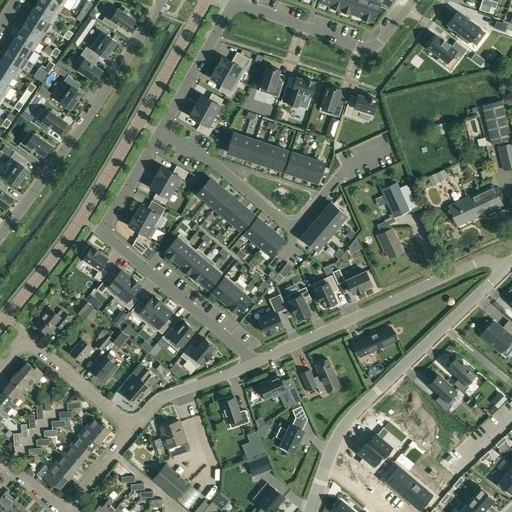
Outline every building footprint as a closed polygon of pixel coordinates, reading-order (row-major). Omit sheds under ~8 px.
[(39,0),(38,3),(57,15),(62,6),(63,6),(53,0),(39,0)] [(332,0),(330,5),(332,6),(331,7),(340,11),(344,0),(332,0)] [(356,0),(344,0),(340,11),(350,14),(350,13),(352,13),(356,0)] [(362,19),(368,0),(356,0),(352,13),(362,17),(361,18),(362,19)] [(380,0),(368,0),(362,19),(370,22),(371,20),(373,21),(380,0)] [(481,0),(481,3),(491,7),(495,8),(497,2),(490,0),(481,0)] [(38,3),(32,12),(47,21),(52,13),(56,15),(57,15),(38,3)] [(491,7),(481,3),(479,9),(489,13),(491,7)] [(80,12),(78,15),(83,19),(85,15),(90,8),(85,4),(80,12)] [(117,9),(113,6),(102,21),(112,28),(116,23),(127,31),(135,21),(126,14),(128,11),(121,6),(118,9),(117,8),(117,9)] [(449,25),(447,28),(453,33),(456,30),(460,34),(458,37),(467,44),(470,41),(479,28),(457,11),(447,24),(449,25)] [(32,12),(26,21),(45,33),(51,24),(47,21),(32,12)] [(89,15),(86,20),(93,25),(96,20),(89,15)] [(20,30),(39,42),(45,33),(26,21),(20,30)] [(496,21),(494,28),(505,32),(507,25),(496,21)] [(20,30),(15,39),(34,51),(39,42),(20,30)] [(106,34),(106,35),(102,32),(91,47),(87,45),(84,50),(94,57),(98,52),(105,57),(111,50),(114,52),(119,45),(115,43),(116,42),(106,34)] [(436,35),(427,47),(432,51),(436,54),(439,56),(436,60),(444,66),(452,55),(458,60),(466,50),(455,41),(451,47),(449,45),(450,44),(444,40),(443,41),(436,35)] [(15,39),(9,48),(24,58),(28,60),(34,51),(15,39)] [(8,48),(3,57),(22,70),(28,60),(24,58),(9,48),(8,48)] [(79,70),(77,72),(84,76),(85,74),(95,81),(102,71),(90,63),(94,57),(84,50),(73,65),(78,69),(77,69),(79,70)] [(218,67),(217,68),(239,80),(251,60),(239,54),(234,63),(231,62),(223,57),(223,59),(221,58),(216,66),(218,67)] [(3,57),(0,62),(0,68),(16,79),(22,70),(3,57)] [(478,57),(474,62),(480,66),(484,61),(478,57)] [(48,73),(54,64),(49,61),(43,70),(48,73)] [(57,71),(64,76),(67,72),(60,67),(57,71)] [(266,67),(259,91),(278,97),(282,85),(275,83),(279,70),(271,67),(270,69),(266,67)] [(0,68),(0,81),(10,88),(11,87),(7,85),(12,76),(16,79),(0,68)] [(229,97),(239,80),(217,68),(217,69),(215,68),(210,76),(212,77),(211,79),(222,85),(218,90),(229,97)] [(60,101),(60,102),(70,109),(71,108),(74,110),(79,103),(76,101),(82,93),(74,88),(78,82),(67,75),(64,81),(67,83),(56,98),(60,101)] [(286,86),(281,102),(287,104),(288,103),(306,109),(310,96),(311,96),(315,83),(314,83),(314,81),(306,79),(305,80),(296,77),(293,88),(286,86)] [(10,88),(0,81),(0,93),(5,97),(10,88)] [(37,92),(46,99),(50,93),(41,87),(37,92)] [(336,103),(340,89),(331,87),(331,88),(327,87),(325,93),(323,93),(321,100),(322,100),(319,111),(338,117),(342,105),(336,103)] [(196,106),(214,116),(223,99),(212,93),(209,99),(202,95),(196,106)] [(367,98),(358,95),(354,105),(348,103),(344,114),(356,118),(358,111),(372,116),(377,101),(375,101),(376,99),(367,96),(367,98)] [(491,144),(511,139),(501,100),(482,105),(491,144)] [(208,136),(212,129),(208,126),(214,116),(196,106),(195,107),(194,106),(189,114),(191,115),(190,117),(201,123),(197,130),(208,136)] [(45,108),(34,123),(44,130),(48,125),(59,133),(67,123),(57,116),(58,114),(52,110),(51,112),(49,111),(45,108)] [(333,137),(339,120),(331,118),(326,135),(333,137)] [(449,131),(445,122),(437,125),(433,127),(435,130),(439,129),(441,134),(446,133),(445,132),(449,131)] [(43,156),(50,146),(41,139),(42,137),(36,133),(34,134),(29,131),(22,141),(18,146),(28,153),(32,148),(43,156)] [(238,156),(244,137),(233,133),(227,152),(238,156)] [(238,156),(249,159),(255,140),(244,137),(238,156)] [(260,163),(266,144),(255,140),(249,159),(260,163)] [(511,168),(511,143),(497,147),(503,170),(511,168)] [(270,167),(277,148),(266,144),(260,163),(270,167)] [(1,151),(8,156),(12,150),(5,145),(1,151)] [(277,148),(270,167),(281,170),(288,151),(277,148)] [(26,179),(23,177),(28,169),(21,164),(24,159),(14,152),(10,157),(14,160),(3,175),(7,178),(17,185),(18,184),(21,187),(26,179)] [(285,171),(296,175),(302,156),(291,152),(285,171)] [(307,179),(313,160),(302,156),(296,175),(307,179)] [(307,179),(318,182),(324,163),(313,160),(307,179)] [(160,167),(155,175),(157,176),(156,177),(174,187),(180,177),(184,179),(188,172),(177,165),(173,172),(162,167),(161,168),(160,167)] [(445,169),(436,174),(439,182),(449,177),(445,169)] [(440,183),(439,182),(436,174),(428,178),(432,187),(440,183)] [(150,188),(157,192),(154,197),(165,204),(168,198),(174,187),(156,177),(150,188)] [(197,193),(205,200),(218,185),(210,178),(197,193)] [(13,198),(1,190),(5,185),(0,181),(0,204),(5,209),(13,198)] [(397,183),(381,190),(394,218),(409,211),(397,183)] [(227,192),(218,185),(205,200),(214,208),(227,192)] [(493,185),(463,200),(472,219),(486,212),(487,214),(495,210),(494,209),(502,205),(493,185)] [(214,208),(223,215),(236,200),(227,192),(214,208)] [(141,205),(135,215),(157,228),(157,227),(155,226),(161,216),(165,208),(151,200),(147,208),(141,205)] [(245,207),(236,200),(223,215),(232,223),(245,207)] [(457,226),(472,219),(463,200),(448,206),(457,226)] [(331,202),(324,211),(339,224),(346,215),(331,202)] [(254,215),(245,207),(232,223),(241,231),(254,215)] [(324,211),(316,220),(332,233),(339,224),(324,211)] [(133,216),(128,224),(130,225),(129,226),(151,238),(157,228),(135,215),(134,217),(133,216)] [(266,225),(257,217),(244,233),(253,240),(266,225)] [(324,242),(332,233),(316,220),(309,229),(324,242)] [(379,229),(381,233),(377,235),(385,252),(386,252),(389,258),(402,252),(389,224),(379,229)] [(275,232),(266,225),(253,240),(262,248),(275,232)] [(317,251),(324,242),(309,229),(301,238),(317,251)] [(283,240),(275,232),(262,248),(270,255),(283,240)] [(189,241),(180,234),(164,252),(167,253),(166,255),(172,260),(189,241)] [(348,247),(349,248),(359,243),(356,238),(348,247)] [(146,248),(136,239),(132,245),(142,254),(146,248)] [(187,243),(189,241),(172,260),(173,261),(174,259),(182,266),(197,248),(195,250),(187,243)] [(94,277),(100,281),(108,272),(101,268),(107,258),(99,253),(100,252),(93,247),(92,248),(90,247),(82,261),(98,271),(94,277)] [(147,248),(142,253),(149,259),(154,253),(147,247),(147,248)] [(182,266),(183,267),(182,269),(190,275),(206,256),(197,248),(182,266)] [(215,263),(206,256),(190,275),(197,282),(198,280),(199,281),(215,263)] [(213,265),(215,263),(199,281),(209,289),(222,273),(213,265)] [(103,281),(97,289),(102,293),(105,289),(114,297),(130,278),(121,270),(116,276),(111,272),(103,281)] [(339,270),(333,272),(338,284),(344,281),(339,270)] [(372,285),(365,271),(346,280),(352,294),(356,292),(356,293),(364,290),(363,289),(372,285)] [(234,283),(225,275),(212,291),(221,299),(236,281),(234,283)] [(313,283),(317,293),(316,293),(320,302),(321,301),(324,306),(327,304),(328,306),(336,302),(331,290),(337,287),(332,275),(313,283)] [(130,278),(114,297),(129,310),(138,300),(132,295),(140,286),(139,285),(140,283),(133,277),(132,279),(130,278)] [(236,281),(221,299),(229,306),(228,307),(228,308),(245,288),(236,281)] [(291,305),(290,306),(293,314),(295,313),(297,318),(301,316),(302,318),(310,314),(304,302),(311,299),(305,287),(287,295),(291,305)] [(245,288),(228,308),(235,313),(236,312),(238,314),(250,300),(242,292),(245,288)] [(280,294),(269,299),(274,311),(258,319),(264,333),(266,333),(266,334),(275,331),(274,329),(283,325),(277,314),(287,309),(280,294)] [(139,301),(131,311),(146,323),(162,304),(161,303),(162,302),(155,296),(154,298),(152,296),(145,306),(139,301)] [(84,298),(74,310),(81,316),(91,304),(84,298)] [(162,304),(146,323),(155,331),(157,330),(162,334),(171,322),(167,318),(171,312),(162,304)] [(90,306),(85,312),(92,318),(97,312),(90,306)] [(71,318),(61,309),(56,315),(48,308),(35,324),(48,334),(56,324),(62,329),(71,318)] [(117,325),(126,315),(121,311),(112,321),(117,325)] [(162,337),(177,350),(194,331),(190,328),(192,327),(184,321),(176,332),(170,327),(162,337)] [(507,344),(511,348),(511,324),(508,321),(502,329),(494,322),(492,324),(491,324),(484,333),(484,334),(482,336),(501,352),(507,344)] [(361,343),(355,346),(359,356),(367,353),(365,350),(372,347),(373,350),(375,349),(381,347),(386,345),(388,349),(395,346),(393,341),(396,340),(390,327),(376,334),(376,333),(371,336),(360,341),(361,343)] [(120,329),(111,340),(121,348),(129,338),(120,329)] [(106,333),(95,346),(101,350),(112,337),(106,333)] [(81,338),(70,352),(80,361),(86,354),(89,356),(94,349),(81,338)] [(196,349),(190,344),(181,356),(186,361),(188,359),(198,367),(204,359),(206,360),(212,353),(210,352),(214,348),(211,345),(212,344),(205,338),(196,349)] [(108,352),(93,371),(105,382),(118,367),(110,360),(113,356),(108,352)] [(457,358),(448,368),(459,378),(454,383),(463,393),(463,392),(469,387),(467,385),(476,376),(464,364),(465,363),(463,361),(462,362),(460,361),(457,358)] [(310,370),(300,374),(307,392),(318,387),(319,391),(325,389),(327,393),(340,387),(328,359),(315,365),(320,376),(314,378),(310,370)] [(26,362),(19,371),(26,377),(23,380),(32,388),(32,387),(30,385),(34,380),(37,382),(44,374),(35,366),(34,368),(26,362)] [(174,374),(180,367),(175,363),(170,370),(174,374)] [(136,377),(123,393),(136,405),(151,388),(144,383),(152,374),(144,367),(136,377)] [(26,377),(19,371),(18,372),(18,371),(10,380),(19,387),(16,390),(25,397),(22,394),(27,389),(29,391),(32,388),(23,380),(26,377)] [(431,382),(429,385),(440,396),(435,401),(446,411),(452,406),(448,402),(457,393),(436,373),(429,380),(431,382)] [(279,392),(285,390),(279,377),(259,386),(260,388),(258,389),(262,397),(264,396),(265,399),(271,396),(272,398),(280,394),(279,392)] [(21,401),(25,397),(16,390),(19,387),(10,380),(11,381),(3,390),(12,397),(10,400),(17,406),(15,404),(19,399),(21,401)] [(295,403),(301,400),(294,385),(288,388),(295,403)] [(14,410),(17,406),(10,400),(12,397),(3,390),(4,391),(0,395),(0,402),(3,406),(1,408),(9,415),(7,413),(11,408),(14,410)] [(224,401),(221,402),(223,409),(221,410),(224,417),(226,417),(228,423),(240,418),(242,424),(249,422),(245,410),(239,412),(234,398),(231,399),(230,397),(223,399),(224,401)] [(6,419),(9,415),(1,408),(3,406),(0,402),(0,423),(1,424),(2,424),(0,422),(0,420),(3,417),(6,419)] [(283,439),(283,440),(280,445),(279,448),(280,448),(287,451),(288,449),(294,452),(303,431),(302,430),(297,428),(300,422),(307,419),(301,406),(293,410),(296,417),(292,426),(290,425),(287,430),(286,432),(285,431),(281,438),(283,439)] [(88,423),(84,427),(93,434),(91,437),(98,443),(99,443),(110,430),(102,423),(101,425),(92,417),(92,418),(94,420),(90,425),(88,423)] [(179,420),(160,427),(167,447),(170,457),(189,450),(185,441),(186,441),(179,420)] [(80,432),(77,436),(85,443),(82,445),(89,451),(90,451),(90,452),(98,443),(91,437),(93,434),(84,427),(80,432)] [(252,434),(255,443),(244,448),(247,458),(265,451),(257,431),(252,434)] [(366,442),(365,442),(385,459),(393,449),(395,451),(401,442),(388,431),(381,439),(375,433),(367,443),(366,442)] [(69,445),(76,451),(74,454),(82,461),(83,461),(82,460),(89,451),(82,445),(85,443),(77,436),(69,445)] [(160,438),(151,441),(156,456),(162,454),(161,450),(163,449),(160,438)] [(360,445),(357,449),(358,451),(357,452),(363,457),(359,462),(373,473),(385,459),(365,442),(362,446),(360,445)] [(69,445),(61,454),(69,461),(67,464),(76,471),(75,470),(82,461),(74,454),(76,451),(69,445)] [(67,464),(69,461),(61,454),(63,456),(59,462),(56,460),(53,463),(62,471),(60,474),(67,480),(67,479),(68,480),(76,471),(67,464)] [(265,456),(248,462),(253,476),(270,469),(265,456)] [(391,474),(385,481),(394,488),(409,471),(395,460),(387,470),(391,474)] [(501,471),(511,480),(511,465),(508,462),(501,471)] [(59,489),(67,480),(60,474),(62,471),(53,463),(49,469),(45,465),(37,475),(41,478),(42,477),(50,484),(52,483),(59,489)] [(165,463),(152,479),(175,498),(189,482),(165,463)] [(409,471),(394,488),(402,495),(417,478),(409,471)] [(511,495),(511,480),(501,471),(493,480),(511,496),(511,495)] [(417,478),(402,495),(411,502),(425,485),(417,478)] [(268,493),(259,504),(268,511),(274,511),(278,507),(277,506),(284,497),(268,483),(264,489),(268,493)] [(425,485),(411,502),(419,510),(425,503),(430,507),(439,496),(425,485)] [(478,485),(471,494),(488,508),(495,499),(478,485)] [(144,492),(140,492),(140,498),(140,501),(145,501),(145,498),(153,497),(153,491),(144,492)] [(0,497),(0,511),(4,511),(15,500),(5,492),(0,497)] [(221,492),(212,502),(221,510),(229,500),(221,492)] [(471,494),(464,502),(476,511),(483,511),(488,508),(471,494)] [(92,511),(112,511),(115,509),(110,505),(112,502),(108,499),(101,507),(99,505),(92,511)] [(15,500),(4,511),(21,511),(25,508),(15,500)] [(336,507),(333,511),(354,511),(341,501),(340,502),(339,500),(334,506),(336,507)] [(460,511),(476,511),(464,502),(465,504),(459,511),(460,511)]
